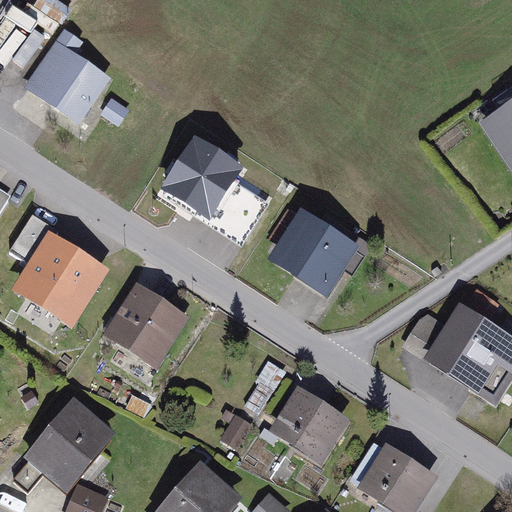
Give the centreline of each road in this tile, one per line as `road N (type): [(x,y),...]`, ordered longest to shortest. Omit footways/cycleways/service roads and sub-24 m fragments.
road 1 (residential): [(0,142),(336,359)]
road 2 (residential): [(336,359),(511,478)]
road 3 (residential): [(336,359),(511,242)]
